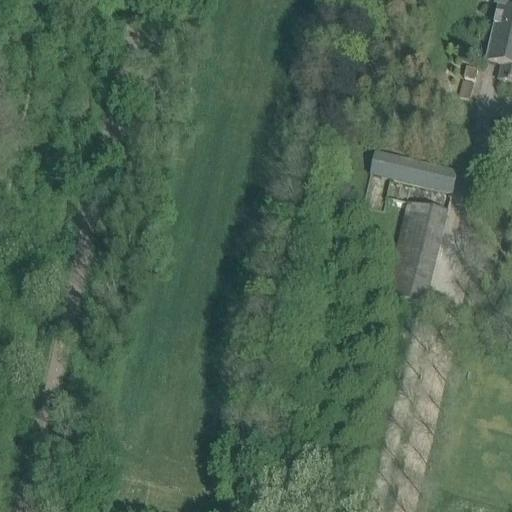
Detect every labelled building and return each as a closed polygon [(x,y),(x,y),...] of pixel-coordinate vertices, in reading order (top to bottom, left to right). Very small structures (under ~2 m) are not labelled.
[(511,0),(499,0),(486,64),(500,67),(497,81),(511,84),(511,0)] [(475,83),(478,72),(467,69),(464,80),(475,83)] [(459,99),(470,102),(474,85),(463,83),(459,99)] [(374,154),(369,177),(452,195),(457,172),(374,154)] [(406,203),(385,299),(426,308),(447,212),(406,203)]
